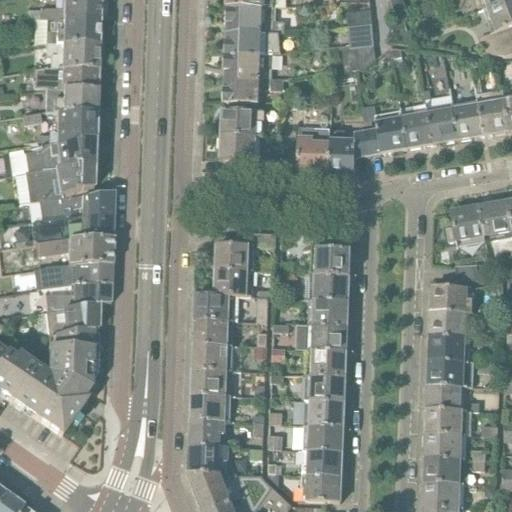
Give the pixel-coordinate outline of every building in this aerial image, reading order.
[(47,24),(99,25),(100,0),(62,0),(62,12),(42,11),(42,14),(30,13),(29,23),(47,24)] [(226,0),(226,11),(275,12),(275,0),(281,0),(290,0),(226,0)] [(449,5),(447,0),(441,0),(437,2),(439,9),(449,5)] [(511,0),(483,0),(487,11),(511,1),(511,0)] [(484,57),(504,60),(511,56),(511,1),(487,11),(483,12),(492,37),(479,41),(484,57)] [(225,35),(278,36),(285,36),(285,26),(274,25),(275,12),(226,11),(225,35)] [(348,31),(372,29),(371,14),(346,16),(348,31)] [(46,46),(99,47),(99,25),(47,24),(46,46)] [(373,45),(374,45),(372,29),(348,31),(350,52),(373,49),(373,45)] [(224,59),(261,59),(261,48),(277,48),(278,36),(225,35),(224,59)] [(44,72),(61,73),(98,75),(99,47),(46,46),(46,59),(44,59),(44,72)] [(364,73),(376,62),(374,49),(373,49),(350,52),(352,74),(364,73)] [(393,70),(404,67),(402,61),(400,53),(390,51),(391,63),(393,70)] [(223,82),(272,82),(273,58),(261,59),(224,59),(223,82)] [(48,93),(97,96),(98,75),(61,73),(61,83),(57,83),(57,80),(43,80),(43,82),(36,82),(35,92),(48,93)] [(222,106),(264,107),(271,107),(271,95),(283,95),(283,83),(272,82),(223,82),(222,106)] [(48,116),(56,117),(96,119),(97,96),(48,93),(48,116)] [(425,104),(432,103),(430,94),(424,95),(425,104)] [(503,94),(489,96),(490,102),(477,104),(484,140),(510,135),(504,101),(503,94)] [(484,140),(477,104),(452,109),(459,144),(484,140)] [(433,149),(427,113),(426,109),(402,113),(402,115),(409,153),(433,149)] [(433,149),(459,144),(452,109),(427,113),(433,149)] [(221,138),(257,140),(258,115),(222,113),(221,138)] [(370,160),(409,153),(402,115),(375,120),(376,125),(375,126),(377,133),(365,135),(370,160)] [(40,151),(95,141),(96,119),(56,117),(55,139),(48,138),(48,140),(37,139),(37,151),(40,151)] [(24,129),(42,127),(40,118),(23,120),(24,129)] [(298,178),(329,180),(331,135),(331,134),(300,132),(298,178)] [(355,162),(370,160),(365,135),(354,137),(354,144),(343,143),(344,136),(331,135),(329,180),(354,181),(355,162)] [(267,177),(267,164),(256,164),(257,140),(221,138),(220,163),(242,164),(241,176),(267,177)] [(43,173),(94,165),(95,141),(40,151),(43,173)] [(59,203),(59,198),(93,193),(94,165),(43,173),(22,178),(27,208),(35,207),(59,203)] [(81,221),(114,218),(114,196),(59,203),(35,207),(36,212),(44,211),(45,218),(81,212),(81,221)] [(485,245),(511,240),(511,234),(507,207),(479,211),(485,245)] [(458,250),(485,245),(479,211),(451,216),(454,231),(446,232),(449,246),(457,245),(458,250)] [(37,247),(113,240),(114,218),(81,221),(80,230),(68,231),(68,229),(35,233),(37,247)] [(216,274),(253,276),(254,251),(276,251),(276,238),(239,237),(239,249),(217,248),(216,274)] [(317,240),(307,239),(307,252),(317,253),(317,240)] [(67,269),(112,270),(113,240),(37,247),(39,261),(67,257),(67,269)] [(317,279),(349,279),(350,254),(318,253),(317,279)] [(73,288),(111,288),(112,270),(67,269),(46,271),(48,283),(49,292),(73,288)] [(457,285),(479,284),(478,269),(456,271),(457,285)] [(215,299),(231,301),(238,301),(252,302),(253,276),(216,274),(215,299)] [(316,303),(348,305),(349,279),(317,279),(306,279),(305,303),(316,303)] [(53,314),(61,313),(72,312),(99,309),(111,307),(111,288),(73,288),(73,297),(52,302),(53,314)] [(430,316),(467,317),(468,292),(431,291),(430,316)] [(265,302),(274,302),(275,294),(259,294),(258,302),(265,302)] [(238,301),(231,301),(215,299),(195,298),(195,324),(230,325),(238,326),(238,301)] [(265,302),(255,302),(255,327),(265,327),(265,302)] [(314,329),(347,330),(348,305),(316,303),(314,329)] [(480,318),(496,319),(497,309),(481,308),(480,318)] [(72,337),(94,333),(99,333),(99,309),(72,312),(61,313),(62,317),(45,319),(48,340),(72,337)] [(429,341),(466,342),(467,317),(430,316),(429,341)] [(480,327),(496,328),(496,319),(480,318),(480,327)] [(0,336),(10,321),(0,322),(0,336)] [(194,349),(229,351),(230,325),(195,324),(194,349)] [(299,328),(298,353),(310,353),(311,328),(299,328)] [(287,338),(287,329),(272,329),(272,338),(287,338)] [(313,354),(346,355),(347,330),(314,329),(313,354)] [(94,333),(72,337),(48,340),(46,377),(37,370),(18,358),(14,362),(0,352),(0,395),(13,405),(43,426),(61,440),(80,412),(88,402),(86,401),(92,391),(94,333)] [(258,351),(265,351),(265,338),(255,338),(255,351),(258,351)] [(428,365),(465,367),(466,342),(429,341),(428,365)] [(193,375),(228,377),(229,351),(194,349),(193,375)] [(272,352),(271,366),(285,366),(285,353),(272,352)] [(312,379),(345,380),(346,355),(313,354),(312,379)] [(478,368),(494,368),(495,359),(479,358),(478,368)] [(428,390),(462,392),(464,392),(465,367),(428,365),(428,390)] [(478,377),(494,378),(494,368),(478,368),(478,377)] [(192,401),(227,403),(228,377),(193,375),(192,401)] [(271,388),(284,389),(285,379),(271,378),(271,388)] [(311,404),(344,406),(345,380),(312,379),(311,404)] [(255,401),(265,401),(265,389),(255,391),(255,401)] [(427,413),(461,414),(462,392),(428,390),(427,413)] [(191,427),(227,428),(227,426),(226,426),(227,403),(192,401),(191,427)] [(310,429),(343,431),(344,406),(311,404),(310,429)] [(467,407),(467,415),(467,416),(472,416),(479,416),(480,407),(467,407)] [(426,440),(462,442),(463,440),(471,440),(472,416),(467,416),(467,415),(461,414),(427,413),(426,440)] [(269,428),(282,429),(282,421),(270,421),(269,428)] [(253,440),(264,441),(264,427),(254,426),(253,440)] [(190,453),(229,454),(229,451),(222,451),(222,437),(227,438),(227,428),(191,427),(190,453)] [(309,455),(342,456),(343,431),(310,429),(309,455)] [(482,441),(497,442),(498,431),(482,430),(482,441)] [(503,446),(511,446),(511,435),(504,435),(503,446)] [(268,453),(282,454),(282,440),(269,439),(268,453)] [(425,465),(462,467),(462,442),(426,440),(425,465)] [(189,479),(224,480),(224,466),(229,467),(229,454),(190,453),(189,479)] [(250,464),(263,465),(263,453),(250,453),(250,464)] [(473,464),(485,465),(485,455),(473,454),(473,464)] [(308,480),(341,481),(342,456),(309,455),(308,480)] [(473,475),(485,475),(485,465),(473,464),(473,475)] [(424,490),(461,491),(462,467),(425,465),(424,490)] [(268,478),(276,478),(277,468),(268,468),(268,478)] [(502,483),(511,483),(511,472),(503,473),(502,483)] [(268,480),(279,490),(279,478),(276,478),(268,478),(268,480)] [(257,511),(272,492),(264,485),(262,481),(237,481),(224,480),(189,479),(201,511),(257,511)] [(307,505),(340,507),(341,481),(308,480),(307,505)] [(502,494),(511,494),(511,483),(502,483),(502,494)] [(423,511),(459,511),(461,491),(424,490),(423,511)] [(290,511),(292,510),(272,492),(257,511),(290,511)] [(0,511),(22,511),(23,511),(4,497),(0,502),(0,511)]
